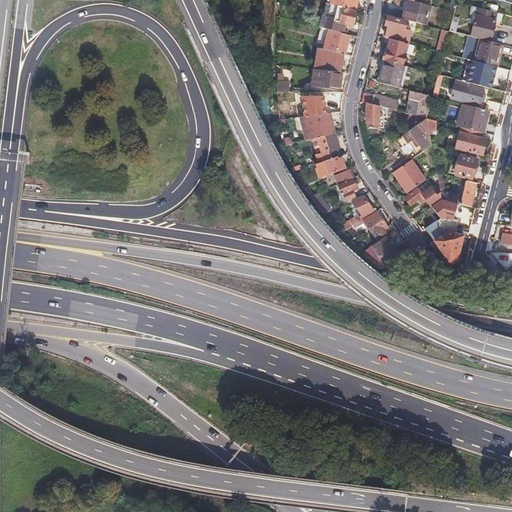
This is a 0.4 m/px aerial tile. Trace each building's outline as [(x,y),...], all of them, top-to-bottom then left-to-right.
[(340,6),(353,10),(355,0),(330,0),(330,4),(338,6),(340,6)] [(425,25),(430,6),(422,3),(409,0),(406,11),(404,11),(402,19),(425,25)] [(325,3),(319,27),(321,27),(340,32),(342,23),(345,23),(352,25),(356,12),(337,7),(338,6),(330,4),(325,3)] [(479,8),(471,37),(480,39),(490,42),(495,21),(494,21),(497,12),(479,8)] [(388,26),(385,38),(388,39),(390,39),(393,40),(406,43),(407,44),(411,31),(404,29),(406,21),(387,16),(385,25),(388,26)] [(321,27),(316,47),(319,48),(344,54),(344,52),(346,52),(350,36),(341,33),(341,32),(340,32),(321,27)] [(443,53),(448,35),(442,33),(438,52),(443,53)] [(393,40),(390,39),(388,49),(385,48),(382,60),(385,61),(402,65),(405,54),(407,44),(406,43),(393,40)] [(500,44),(490,42),(480,39),(475,61),(496,67),(499,56),(497,56),(500,44)] [(412,55),(414,45),(407,44),(405,54),(412,55)] [(317,56),(315,69),(321,70),(322,70),(340,72),(344,54),(319,48),(317,56)] [(385,61),(382,60),(376,82),(379,83),(385,61)] [(491,89),(496,67),(475,61),(470,60),(465,82),(471,83),(491,89)] [(405,66),(402,65),(385,61),(379,83),(398,88),(405,66)] [(398,88),(401,89),(408,67),(405,66),(398,88)] [(315,69),(313,69),(311,87),(338,90),(341,72),(340,72),(322,70),(321,70),(315,69)] [(280,74),(279,83),(288,84),(288,80),(281,80),(282,74),(280,74)] [(438,75),(432,97),(438,98),(443,76),(438,75)] [(465,82),(458,80),(453,99),(481,106),(486,90),(470,86),(471,83),(465,82)] [(279,83),(279,92),(288,92),(288,84),(279,83)] [(408,90),(403,113),(424,117),(429,94),(408,90)] [(363,92),(361,102),(367,103),(371,104),(374,95),(363,92)] [(398,101),(374,95),(371,104),(379,106),(396,111),(398,101)] [(325,114),(328,113),(336,113),(334,98),(334,96),(333,96),(323,97),(325,114)] [(490,112),(500,114),(502,106),(488,102),(486,111),(490,112)] [(367,103),(366,123),(378,127),(379,116),(382,117),(382,113),(379,113),(379,106),(371,104),(367,103)] [(484,133),(490,112),(486,111),(462,105),(456,126),(461,127),(470,130),(482,133),(484,133)] [(306,116),(311,139),(318,138),(332,134),(328,113),(325,114),(306,116)] [(412,129),(426,118),(413,115),(410,126),(412,129)] [(432,146),(428,128),(426,118),(412,129),(405,134),(403,135),(407,141),(414,137),(424,151),(432,146)] [(434,129),(436,121),(426,118),(428,128),(434,129)] [(461,127),(456,148),(483,155),(487,140),(480,138),(482,133),(470,130),(461,127)] [(336,157),(340,155),(334,134),(332,134),(318,138),(324,161),(336,157)] [(474,166),(476,158),(459,154),(454,175),(471,179),(473,172),(475,171),(476,168),(474,166)] [(324,161),(316,163),(318,169),(316,170),(318,178),(323,176),(345,168),(341,158),(337,159),(336,157),(324,161)] [(410,192),(426,180),(412,160),(394,172),(398,180),(401,178),(410,192)] [(352,178),(353,177),(349,170),(337,175),(341,183),(352,178)] [(341,183),(337,184),(342,195),(343,194),(346,200),(354,196),(352,191),(358,188),(352,178),(341,183)] [(471,207),(476,183),(467,180),(466,179),(461,204),(471,207)] [(441,193),(437,195),(431,188),(422,194),(418,188),(405,198),(411,206),(424,197),(431,207),(442,200),(441,193)] [(369,192),(363,195),(363,196),(352,202),(364,218),(374,212),(367,201),(373,197),(369,192)] [(319,208),(320,207),(324,204),(319,198),(314,202),(319,208)] [(324,204),(320,207),(325,213),(329,210),(324,204)] [(385,236),(388,234),(385,229),(388,227),(377,210),(374,212),(364,218),(362,219),(378,241),(385,236)] [(447,227),(449,218),(444,217),(437,221),(443,230),(447,227)] [(447,227),(457,229),(460,221),(449,218),(447,227)] [(337,227),(341,231),(342,231),(351,225),(348,221),(337,227)] [(456,234),(457,229),(447,227),(443,230),(437,221),(426,228),(435,241),(450,262),(457,261),(464,236),(456,234)] [(351,225),(342,231),(348,238),(356,233),(352,225),(351,225)] [(500,244),(511,245),(511,235),(502,233),(500,244)] [(372,245),(385,265),(401,254),(390,239),(388,240),(385,236),(378,241),(372,245)] [(445,263),(446,264),(450,262),(435,241),(431,244),(443,262),(445,263)]
